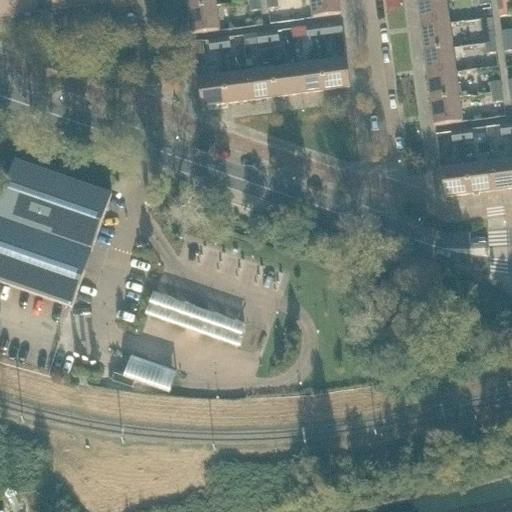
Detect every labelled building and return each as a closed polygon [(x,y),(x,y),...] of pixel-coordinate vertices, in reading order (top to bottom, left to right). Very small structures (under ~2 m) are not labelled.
[(0,0),(0,18),(11,17),(9,0),(0,0)] [(9,0),(11,17),(35,13),(33,0),(9,0)] [(33,0),(35,13),(60,10),(58,0),(33,0)] [(58,0),(60,10),(84,7),(83,0),(58,0)] [(188,0),(190,10),(216,7),(215,0),(188,0)] [(277,0),(272,0),(267,1),(269,10),(278,9),(277,0)] [(311,0),(314,19),(341,16),(338,0),(311,0)] [(422,29),(449,25),(446,1),(419,5),(422,29)] [(260,2),(250,3),(251,12),(261,11),(260,2)] [(193,36),(219,32),(216,7),(190,10),(193,36)] [(318,37),(343,34),(342,24),(317,27),(318,37)] [(426,53),(453,50),(449,25),(422,29),(426,53)] [(309,38),(318,37),(317,27),(307,28),(309,38)] [(504,43),(511,41),(511,31),(502,33),(504,43)] [(267,34),(269,44),(280,42),(279,32),(267,34)] [(260,45),(269,44),(267,34),(258,35),(260,45)] [(486,47),(496,46),(494,34),(485,35),(486,47)] [(221,50),(231,48),(230,39),(219,40),(221,50)] [(211,51),(221,50),(219,40),(210,41),(211,51)] [(483,70),(499,68),(496,46),(486,47),(488,61),(482,62),(483,70)] [(429,78),(456,74),(453,50),(426,53),(429,78)] [(351,88),(350,81),(347,62),(322,65),(324,80),(326,92),(351,88)] [(326,92),(324,80),(322,65),(298,68),(299,80),(301,95),(326,92)] [(301,95),(299,80),(298,68),(273,71),(274,80),(277,98),(301,95)] [(277,98),(274,80),(273,71),(249,75),(249,80),(252,102),(277,98)] [(224,78),(209,80),(208,74),(198,76),(202,108),(228,105),(224,78)] [(459,99),(457,81),(456,74),(429,78),(432,102),(459,99)] [(252,102),(249,80),(249,75),(224,78),(228,105),(252,102)] [(493,95),(502,94),(501,83),(491,85),(493,95)] [(502,94),(493,95),(494,105),(504,104),(502,94)] [(435,127),(462,123),(459,99),(432,102),(435,127)] [(502,137),(511,135),(511,132),(511,125),(500,126),(502,137)] [(462,131),(463,142),(473,140),(472,130),(462,131)] [(453,143),(463,142),(462,131),(451,133),(453,143)] [(0,283),(73,309),(112,195),(16,162),(0,208),(0,283)] [(494,192),(511,189),(511,162),(491,166),(494,192)] [(470,195),(494,192),(491,166),(467,169),(470,195)] [(445,199),(470,195),(467,169),(442,172),(445,199)] [(209,313),(204,311),(194,308),(186,330),(201,335),(209,313)] [(174,384),(178,373),(132,358),(129,368),(125,378),(115,374),(112,382),(133,389),(136,382),(170,394),(174,384)]
